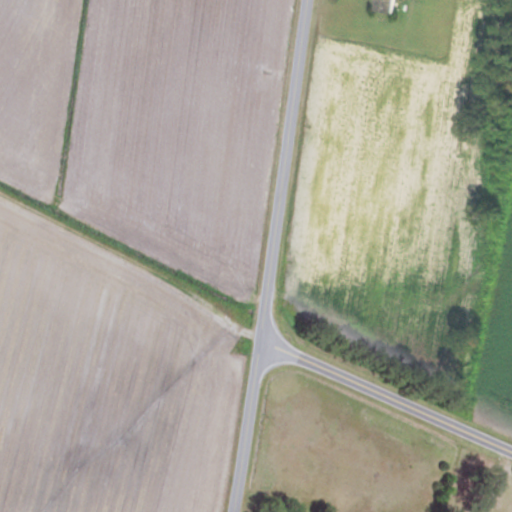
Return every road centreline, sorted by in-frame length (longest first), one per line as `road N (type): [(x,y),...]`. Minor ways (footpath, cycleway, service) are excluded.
road 1 (tertiary): [(232,511),(305,0)]
road 2 (residential): [(511,454),(257,349)]
